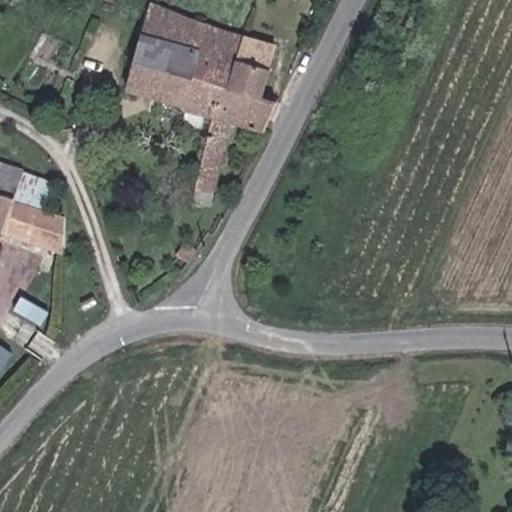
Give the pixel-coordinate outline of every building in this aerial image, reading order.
[(262,99),(271,70),(258,66),(264,42),(226,31),(150,2),(126,93),(187,109),(207,116),(208,117),(214,120),(225,82),(248,90),(239,125),(264,133),(278,104),(262,99)] [(277,46),(264,42),(258,66),(271,70),(277,46)] [(231,124),(239,125),(248,90),(225,82),(214,120),(192,202),(210,206),(231,124)] [(207,116),(187,109),(180,128),(202,134),(207,116)] [(35,197),(43,173),(30,169),(22,192),(35,197)] [(0,228),(65,252),(65,218),(13,201),(13,198),(0,193),(0,228)] [(177,256),(190,265),(198,256),(181,246),(177,256)] [(0,370),(1,371),(16,350),(1,339),(0,339),(0,370)]
